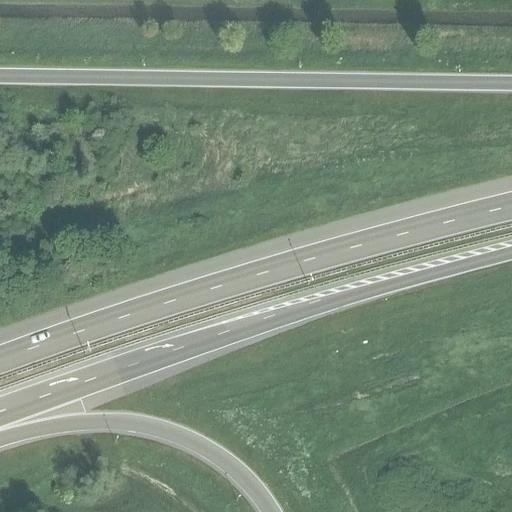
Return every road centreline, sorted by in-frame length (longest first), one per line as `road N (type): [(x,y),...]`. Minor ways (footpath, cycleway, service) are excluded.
road 1 (trunk): [(0,414),(280,316),(511,252)]
road 2 (trunk): [(511,207),(263,273),(0,362)]
road 3 (trunk): [(511,83),(0,77)]
road 4 (trunk): [(0,441),(70,424),(151,427),(208,452),(245,482),(263,511)]
